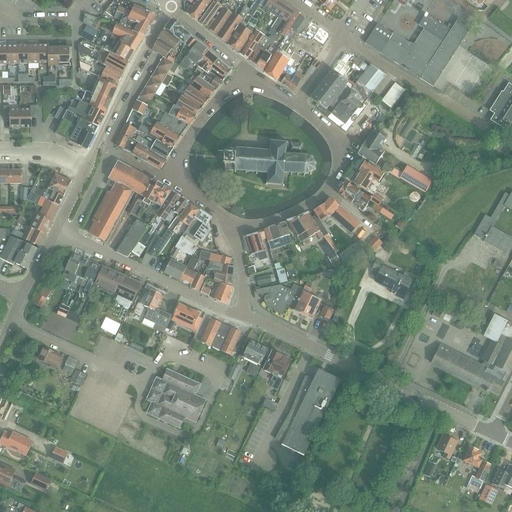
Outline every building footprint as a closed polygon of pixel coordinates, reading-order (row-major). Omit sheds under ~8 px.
[(190,5),(185,12),(185,13),(197,22),(207,9),(194,0),(185,0),(191,4),(190,5)] [(194,0),(207,9),(213,0),(194,0)] [(221,6),(213,0),(207,9),(197,22),(205,28),(221,6)] [(251,17),(255,10),(259,5),(262,0),(255,0),(254,3),(250,10),(247,14),(251,17)] [(269,0),(262,0),(259,5),(264,8),(269,0)] [(277,17),(284,21),(286,23),(295,10),(279,0),(269,0),(264,8),(269,12),(273,14),(277,17)] [(329,10),(336,0),(320,0),(319,1),(329,10)] [(114,18),(121,21),(119,25),(144,37),(156,16),(136,7),(134,6),(134,7),(131,12),(119,7),(114,18)] [(243,21),(247,14),(250,10),(244,6),(242,9),(242,10),(238,16),(234,13),(233,15),(217,37),(227,45),(243,21)] [(206,29),(217,37),(233,15),(223,8),(214,21),(213,20),(206,29)] [(291,28),(300,14),(295,10),(286,23),(284,21),(272,39),(276,41),(280,35),(285,38),(291,28)] [(83,24),(94,27),(97,19),(84,14),(83,24)] [(267,32),(272,35),(269,39),(258,32),(260,29),(256,27),(254,29),(238,54),(249,61),(258,46),(267,52),(271,46),(272,47),(276,41),(272,39),(284,21),(277,17),(267,32)] [(292,29),(301,35),(309,24),(300,17),(292,29)] [(227,45),(238,54),(254,29),(256,27),(255,26),(257,22),(251,18),(247,24),(243,21),(227,45)] [(171,21),(165,29),(185,45),(191,49),(197,42),(180,29),(180,28),(171,21)] [(121,37),(118,42),(135,51),(144,37),(119,25),(116,24),(112,33),(121,37)] [(80,37),(92,43),(98,32),(86,26),(80,37)] [(152,51),(163,57),(173,63),(175,60),(168,55),(169,53),(175,57),(177,52),(176,51),(179,46),(183,48),(185,45),(165,29),(164,30),(152,51)] [(106,46),(104,50),(127,63),(128,62),(128,63),(135,51),(118,42),(114,50),(111,49),(111,48),(106,46)] [(191,49),(180,65),(186,68),(186,67),(188,68),(191,64),(189,63),(192,60),(199,65),(203,60),(202,59),(208,51),(197,42),(191,49)] [(78,53),(81,54),(88,56),(90,51),(78,45),(78,53)] [(18,46),(8,46),(8,65),(18,65),(18,46)] [(28,46),(18,46),(18,65),(28,64),(28,46)] [(28,64),(39,64),(39,46),(28,46),(28,64)] [(39,64),(48,64),(49,48),(48,46),(39,46),(39,64)] [(249,61),(263,72),(276,52),(277,50),(272,47),(271,46),(267,52),(258,46),(249,61)] [(59,48),(49,48),(48,64),(48,67),(55,67),(56,71),(59,71),(59,66),(59,48)] [(69,48),(59,48),(59,66),(59,71),(63,70),(63,66),(69,66),(69,48)] [(96,62),(102,65),(121,75),(127,63),(104,50),(101,49),(98,55),(99,56),(96,62)] [(209,70),(210,70),(218,59),(208,51),(202,59),(203,60),(199,65),(208,72),(209,70)] [(276,52),(263,72),(278,82),(284,72),(287,74),(292,77),(296,72),(297,69),(296,68),(298,65),(299,66),(305,57),(296,52),(290,61),(276,52)] [(157,67),(168,74),(174,63),(173,63),(163,57),(157,67)] [(357,58),(353,64),(364,73),(369,67),(357,58)] [(223,81),(231,71),(232,70),(218,59),(210,70),(223,81)] [(91,67),(79,62),(80,69),(89,72),(91,67)] [(332,71),(310,99),(322,108),(325,111),(326,110),(331,115),(353,87),(342,78),(349,69),(339,62),(332,71)] [(121,75),(102,65),(101,66),(105,69),(104,72),(101,71),(97,77),(98,78),(98,77),(117,87),(122,75),(121,75)] [(385,77),(371,65),(369,67),(364,73),(358,82),(357,81),(357,82),(372,94),(385,77)] [(150,78),(161,85),(168,74),(157,67),(150,78)] [(210,72),(206,77),(202,74),(199,78),(216,91),(223,82),(210,72)] [(284,72),(278,82),(281,83),(287,74),(284,72)] [(287,74),(281,83),(294,93),(304,77),(296,72),(292,77),(287,74)] [(111,100),(117,87),(98,77),(98,78),(92,91),(111,100)] [(198,77),(190,87),(208,101),(216,91),(199,78),(198,77)] [(144,89),(154,96),(161,85),(150,78),(144,89)] [(372,94),(357,82),(353,87),(331,115),(330,116),(345,128),(372,94)] [(401,95),(404,91),(395,83),(392,88),(401,95)] [(511,125),(511,85),(509,84),(492,109),(491,108),(489,111),(494,114),(490,121),(506,131),(511,125)] [(189,86),(182,97),(202,109),(208,101),(190,87),(189,86)] [(398,99),(401,95),(392,88),(388,92),(398,99)] [(137,101),(148,107),(154,96),(144,89),(138,99),(137,101)] [(106,112),(111,100),(92,91),(91,94),(86,91),(84,94),(84,95),(81,102),(106,112)] [(394,104),(398,99),(388,92),(385,97),(394,104)] [(181,96),(175,107),(195,118),(202,109),(182,97),(181,96)] [(391,108),(394,104),(385,97),(381,101),(391,108)] [(69,107),(67,111),(98,127),(106,113),(106,112),(81,102),(80,101),(76,110),(69,107)] [(148,107),(137,101),(132,110),(143,115),(148,107)] [(165,114),(160,125),(181,137),(183,134),(195,118),(175,107),(174,106),(171,111),(163,107),(160,111),(165,114)] [(10,129),(21,128),(20,110),(10,110),(10,107),(4,107),(4,119),(10,119),(10,129)] [(31,119),(37,119),(37,107),(30,107),(30,110),(20,110),(21,128),(31,128),(31,119)] [(59,126),(55,134),(67,140),(67,142),(76,147),(77,145),(86,150),(98,127),(67,111),(60,107),(54,118),(59,121),(57,125),(59,126)] [(137,131),(156,140),(174,149),(181,137),(160,125),(157,123),(151,131),(140,125),(137,131)] [(121,134),(130,138),(131,139),(136,129),(126,124),(121,134)] [(489,127),(486,132),(492,136),(495,131),(489,127)] [(373,131),(365,142),(358,154),(362,156),(362,157),(363,157),(376,165),(385,151),(380,147),(385,139),(387,135),(381,131),(378,135),(373,131)] [(130,138),(121,134),(115,145),(124,151),(130,138)] [(138,137),(135,141),(167,160),(174,149),(156,140),(153,145),(138,137)] [(130,138),(124,151),(131,155),(160,172),(167,160),(135,141),(131,139),(130,138)] [(270,143),(270,145),(269,151),(260,151),(260,149),(258,148),(258,150),(250,150),(250,148),(248,148),(248,150),(238,149),(236,171),(245,172),(244,174),(246,174),(246,172),(255,173),(255,175),(257,175),(257,173),(267,174),(266,183),(265,184),(265,185),(267,184),(281,185),(282,187),(284,186),(282,184),(283,173),(290,174),(290,176),(291,176),(292,174),(296,174),(296,176),(298,176),(298,174),(303,175),(303,177),(305,177),(305,175),(309,174),(310,176),(311,175),(310,173),(313,170),(315,171),(316,169),(314,169),(314,164),(315,164),(316,162),(314,163),(312,159),(313,158),(311,157),(310,158),(306,156),(307,154),(305,154),(305,156),(300,155),(300,154),(301,154),(302,145),(291,144),(290,144),(286,144),(288,143),(287,142),(286,143),(271,142),(270,140),(269,141),(270,143)] [(225,164),(224,167),(225,167),(224,172),(225,172),(226,171),(234,172),(234,173),(235,173),(236,171),(238,149),(238,147),(236,147),(236,149),(235,149),(235,150),(231,150),(230,154),(227,153),(227,151),(225,151),(225,154),(223,154),(222,155),(225,155),(224,162),(222,162),(222,164),(225,164)] [(469,157),(460,160),(463,169),(471,167),(469,157)] [(104,243),(105,244),(134,192),(143,197),(152,181),(152,180),(118,161),(105,185),(112,188),(109,193),(107,192),(91,221),(93,222),(88,232),(93,235),(93,236),(104,242),(104,243)] [(375,205),(387,212),(389,209),(380,203),(383,199),(374,194),(381,184),(379,183),(384,174),(365,162),(359,171),(361,172),(358,177),(358,176),(355,177),(353,180),(354,182),(354,184),(372,196),(372,197),(369,201),(375,205)] [(425,193),(432,182),(406,166),(402,174),(385,163),(382,169),(389,173),(399,179),(399,178),(425,193)] [(10,171),(0,170),(0,184),(10,184),(10,171)] [(22,171),(10,171),(10,184),(22,184),(22,171)] [(55,174),(47,191),(43,189),(42,191),(38,190),(39,189),(33,186),(30,192),(58,206),(71,182),(55,174)] [(143,197),(161,207),(171,191),(152,181),(143,197)] [(338,194),(362,213),(369,201),(372,197),(370,196),(369,198),(345,182),(342,187),(340,188),(338,191),(338,193),(338,194)] [(160,208),(155,215),(159,218),(164,221),(181,197),(179,195),(171,191),(161,207),(160,208)] [(34,198),(39,201),(37,205),(43,208),(40,216),(38,215),(31,228),(44,235),(58,206),(30,192),(27,200),(31,202),(32,200),(34,198)] [(511,210),(511,192),(510,196),(505,193),(490,219),(485,215),(474,235),(503,252),(511,238),(492,228),(505,206),(511,210)] [(164,221),(168,223),(175,213),(179,216),(190,203),(181,197),(164,221)] [(134,198),(126,213),(133,217),(141,202),(134,198)] [(360,224),(330,198),(324,204),(314,210),(321,222),(330,216),(351,234),(360,224)] [(177,216),(168,229),(162,238),(167,241),(172,232),(180,221),(188,226),(200,210),(190,203),(179,216),(178,217),(177,216)] [(379,213),(385,216),(387,212),(375,205),(373,208),(379,213)] [(212,218),(200,210),(188,226),(181,237),(177,243),(174,248),(179,250),(191,256),(196,249),(196,247),(184,238),(186,235),(194,241),(195,239),(202,243),(211,230),(206,226),(212,218)] [(296,219),(287,221),(301,242),(309,237),(309,238),(316,233),(319,239),(328,234),(325,229),(320,232),(308,213),(296,219)] [(136,221),(115,252),(127,258),(131,252),(137,243),(147,228),(136,221)] [(400,221),(396,226),(402,231),(406,225),(400,221)] [(269,228),(264,230),(264,232),(267,239),(269,246),(271,251),(284,247),(283,247),(283,244),(291,241),(285,222),(268,228),(269,228)] [(15,236),(38,246),(44,235),(31,228),(28,226),(24,235),(14,230),(11,234),(15,236)] [(267,239),(264,232),(244,238),(250,256),(257,253),(259,261),(266,258),(264,251),(265,251),(261,240),(267,239)] [(153,240),(146,253),(152,256),(162,239),(156,235),(153,240)] [(0,259),(13,266),(14,263),(20,251),(16,249),(21,241),(11,237),(0,257),(0,259)] [(375,237),(374,237),(367,246),(374,252),(383,244),(375,237)] [(31,260),(37,249),(27,244),(21,241),(16,249),(20,251),(14,263),(26,269),(31,260)] [(131,252),(139,257),(145,248),(138,243),(131,252)] [(174,248),(171,255),(175,258),(179,250),(174,248)] [(331,264),(339,259),(335,253),(327,257),(331,264)] [(71,282),(81,258),(72,254),(65,270),(70,272),(68,276),(63,274),(61,277),(71,282)] [(209,261),(229,266),(231,260),(211,254),(209,261)] [(186,268),(179,281),(190,286),(189,288),(198,292),(204,277),(193,272),(198,259),(191,256),(186,268)] [(83,278),(91,263),(81,258),(71,282),(73,283),(76,277),(75,277),(76,275),(80,277),(80,279),(78,278),(76,284),(80,286),(83,278)] [(163,273),(179,281),(186,268),(170,260),(163,273)] [(403,300),(414,278),(405,274),(403,276),(383,266),(384,264),(376,260),(371,270),(378,274),(375,281),(392,290),(391,293),(403,300)] [(231,267),(209,261),(206,270),(209,271),(215,272),(232,277),(233,268),(231,267)] [(503,266),(495,261),(492,267),(500,271),(503,266)] [(83,278),(80,286),(85,288),(84,290),(88,292),(99,267),(91,263),(83,278)] [(275,269),(280,284),(287,282),(284,269),(281,267),(275,269)] [(133,300),(140,285),(102,268),(94,285),(113,293),(114,291),(133,300)] [(231,287),(232,277),(215,272),(214,277),(214,281),(219,283),(231,287)] [(274,275),(257,279),(259,285),(275,282),(274,275)] [(63,281),(59,287),(67,291),(70,284),(63,281)] [(47,291),(51,285),(46,282),(42,289),(43,289),(39,295),(38,294),(33,304),(41,308),(50,293),(47,291)] [(213,299),(226,306),(233,288),(231,287),(219,283),(213,299)] [(302,291),(299,297),(293,294),(294,292),(291,290),(280,285),(260,290),(255,291),(256,294),(264,292),(264,295),(265,296),(265,297),(265,298),(265,299),(264,300),(264,301),(265,302),(265,303),(265,304),(265,305),(266,306),(267,307),(267,308),(268,308),(269,309),(270,309),(283,316),(286,308),(293,311),(292,311),(312,320),(315,313),(320,316),(329,320),(334,310),(324,306),(320,304),(321,301),(309,295),(312,290),(304,287),(303,289),(302,292),(302,291)] [(294,285),(291,290),(294,292),(293,294),(299,297),(302,291),(302,292),(303,289),(294,285)] [(202,287),(200,293),(208,297),(210,291),(202,287)] [(163,333),(165,329),(166,328),(171,316),(157,309),(163,296),(151,290),(144,306),(149,308),(144,318),(144,319),(142,324),(163,333)] [(166,328),(171,331),(176,321),(197,331),(200,325),(202,320),(200,319),(197,317),(199,314),(179,304),(177,308),(173,317),(171,316),(166,328)] [(439,319),(443,310),(436,307),(431,316),(439,319)] [(59,308),(56,314),(65,318),(68,312),(59,308)] [(75,313),(71,321),(77,323),(80,316),(75,313)] [(509,374),(511,367),(511,323),(494,315),(483,336),(492,340),(482,360),(484,361),(481,366),(440,344),(431,363),(486,392),(486,393),(488,394),(489,391),(498,395),(504,383),(508,374),(509,374)] [(211,320),(201,343),(211,347),(221,324),(211,320)] [(221,352),(231,329),(221,324),(211,347),(221,352)] [(231,356),(241,333),(231,329),(221,352),(231,356)] [(117,333),(114,340),(120,342),(123,336),(117,333)] [(260,366),(267,350),(250,341),(242,357),(260,366)] [(44,348),(39,359),(49,364),(49,365),(56,368),(62,356),(55,353),(44,348)] [(273,352),(264,371),(273,375),(272,379),(271,380),(274,382),(271,388),(277,391),(284,376),(292,362),(291,361),(280,356),(279,353),(276,351),(274,353),(273,352)] [(72,374),(74,369),(77,361),(69,357),(65,365),(63,369),(72,374)] [(233,381),(240,367),(234,364),(228,378),(233,381)] [(87,376),(83,374),(75,370),(70,381),(82,387),(87,376)] [(196,423),(206,401),(195,396),(200,385),(166,370),(157,392),(151,389),(146,401),(152,403),(148,411),(150,416),(180,429),(185,418),(196,423)] [(290,412),(274,439),(283,444),(282,445),(283,446),(284,444),(303,453),(302,455),(303,455),(339,382),(338,382),(337,383),(322,375),(318,383),(315,381),(315,380),(314,379),(314,380),(305,376),(290,412)] [(278,405),(277,404),(265,399),(262,405),(275,412),(278,405)] [(13,433),(12,436),(5,432),(0,442),(0,444),(27,457),(33,442),(13,433)] [(448,460),(457,442),(443,435),(436,450),(445,454),(443,458),(448,460)] [(220,440),(217,446),(222,449),(225,443),(220,440)] [(468,484),(480,489),(490,465),(483,462),(482,463),(481,462),(481,461),(479,460),(482,454),(477,452),(477,451),(469,447),(463,461),(478,468),(477,470),(478,471),(475,478),(472,477),(468,484)] [(56,448),(51,459),(64,465),(69,454),(56,448)] [(0,483),(8,488),(16,471),(0,464),(0,483)] [(498,470),(492,484),(504,489),(506,486),(511,488),(511,467),(510,466),(506,474),(498,470)] [(426,470),(424,476),(430,478),(433,472),(426,470)] [(51,481),(36,474),(31,485),(46,492),(51,481)] [(441,477),(439,482),(444,485),(447,480),(441,477)]
